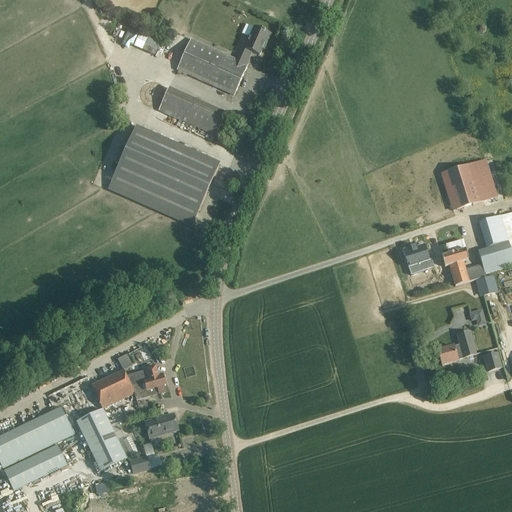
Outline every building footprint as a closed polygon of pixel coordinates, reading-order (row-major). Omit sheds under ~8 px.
[(122,43),(139,46),(142,32),(125,28),(122,43)] [(238,60),(246,64),(252,52),(259,55),(264,44),(266,45),(270,35),(264,31),(263,32),(254,28),(250,38),(248,37),(238,60)] [(144,48),(159,55),(165,44),(150,37),(144,48)] [(248,65),(191,40),(177,72),(234,97),(248,65)] [(216,137),(227,114),(169,89),(159,112),(216,137)] [(141,103),(138,108),(150,113),(153,108),(141,103)] [(136,128),(109,189),(193,226),(220,166),(136,128)] [(472,166),(441,176),(453,212),(484,202),(473,171),(472,166)] [(486,167),(473,171),(484,202),(497,198),(486,167)] [(486,249),(478,252),(485,275),(511,267),(511,214),(479,224),(486,249)] [(416,247),(403,251),(409,268),(412,276),(426,272),(434,269),(431,260),(429,261),(425,247),(417,250),(416,247)] [(450,268),(455,287),(469,283),(464,263),(469,262),(466,251),(442,257),(442,258),(445,268),(450,267),(450,268)] [(498,293),(494,277),(476,282),(480,298),(498,293)] [(469,315),(471,322),(484,318),(482,311),(469,315)] [(456,336),(459,346),(454,348),(438,352),(442,366),(458,362),(458,361),(477,355),(470,332),(456,336)] [(484,358),(488,373),(503,369),(499,353),(484,358)] [(120,359),(123,368),(131,365),(128,356),(120,359)] [(91,387),(103,411),(134,396),(136,402),(158,395),(166,393),(164,387),(166,387),(162,376),(158,377),(155,367),(145,371),(145,372),(129,377),(124,372),(91,387)] [(74,435),(71,428),(62,409),(0,437),(0,465),(2,470),(74,435)] [(111,427),(103,411),(77,423),(101,473),(127,460),(114,433),(111,427)] [(178,431),(174,416),(145,424),(149,439),(178,431)] [(128,455),(139,450),(126,421),(115,426),(128,455)] [(4,472),(14,493),(67,467),(57,446),(4,472)] [(150,470),(146,459),(131,463),(134,475),(150,470)] [(98,494),(110,491),(107,484),(96,487),(98,494)]
